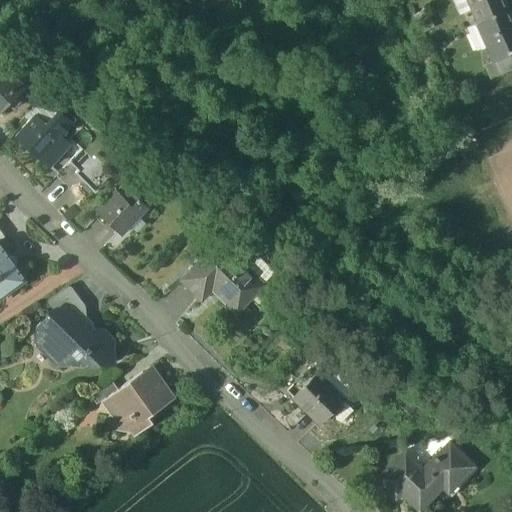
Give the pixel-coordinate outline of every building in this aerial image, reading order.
[(468,0),(472,7),(470,8),(476,21),(507,9),(502,0),(468,0)] [(507,9),(476,21),(476,22),(478,21),(487,43),(486,44),(491,57),(511,48),(511,21),(511,22),(506,10),(507,9)] [(511,48),(491,57),(497,71),(511,64),(511,48)] [(0,64),(0,112),(24,88),(0,64)] [(36,113),(16,136),(49,165),(69,143),(61,135),(73,122),(58,109),(46,123),(36,113)] [(82,147),(69,160),(78,169),(91,156),(82,147)] [(114,173),(94,152),(78,169),(75,171),(95,192),(114,173)] [(124,182),(120,183),(115,185),(116,190),(125,199),(132,191),(133,192),(137,188),(124,182)] [(125,199),(116,190),(96,210),(120,234),(147,207),(133,192),(132,191),(125,199)] [(218,239),(180,280),(201,299),(211,289),(236,312),(264,282),(263,281),(246,265),(218,239)] [(0,296),(23,280),(0,248),(0,296)] [(273,270),(256,254),(246,265),(263,281),(273,270)] [(68,286),(47,301),(56,310),(66,320),(76,313),(83,307),(68,286)] [(76,313),(66,320),(56,310),(42,325),(45,328),(39,334),(39,346),(57,365),(112,363),(113,339),(104,331),(97,331),(96,332),(91,327),(91,323),(85,317),(80,317),(76,313)] [(118,389),(104,399),(122,424),(121,428),(134,431),(136,434),(136,435),(137,436),(153,425),(149,418),(174,400),(156,376),(149,381),(142,372),(118,389)] [(316,372),(293,397),(320,423),(331,412),(343,400),(344,399),(316,372)] [(110,379),(89,394),(97,405),(104,399),(118,389),(110,379)] [(353,410),(343,400),(331,412),(341,422),(353,410)] [(449,442),(422,469),(403,451),(375,479),(389,493),(394,488),(417,511),(453,477),(459,483),(475,467),(449,442)]
